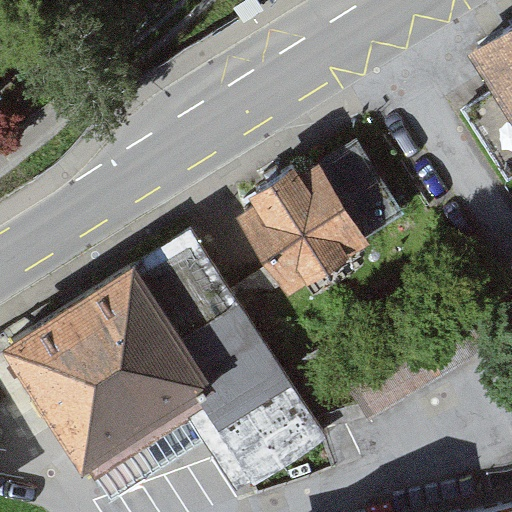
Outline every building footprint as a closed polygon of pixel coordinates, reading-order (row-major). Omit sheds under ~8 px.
[(254,0),(248,0),(234,9),(245,25),(263,13),(254,0)] [(494,95),(466,113),(507,177),(511,174),(511,30),(470,58),(494,95)] [(294,171),(249,201),(253,207),(223,227),(273,304),(405,218),(356,143),(300,180),(294,171)] [(193,228),(0,351),(0,353),(84,484),(206,406),(255,482),(326,436),(193,228)] [(464,310),(350,377),(372,414),(486,346),(464,310)]
